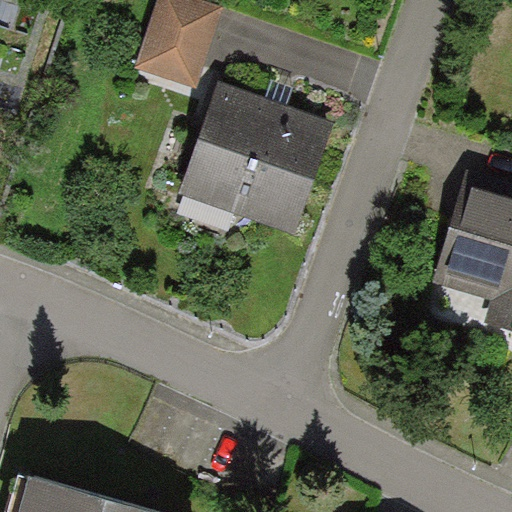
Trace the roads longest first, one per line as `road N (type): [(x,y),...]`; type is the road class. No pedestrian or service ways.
road 1 (residential): [(291,401),(430,0)]
road 2 (residential): [(34,288),(291,401)]
road 3 (residential): [(291,401),(506,511)]
